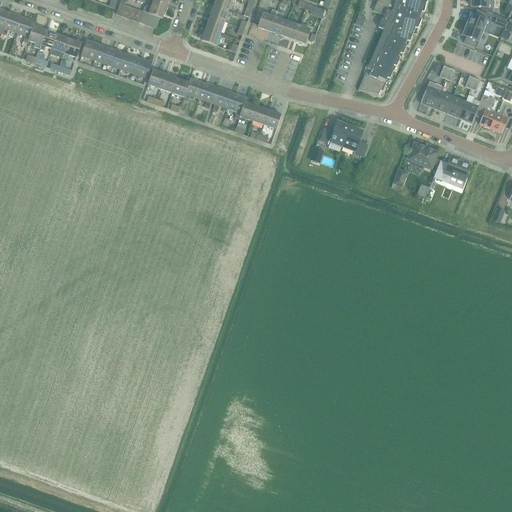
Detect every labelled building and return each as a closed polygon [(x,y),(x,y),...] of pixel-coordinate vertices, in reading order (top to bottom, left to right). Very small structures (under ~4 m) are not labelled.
[(232,0),(216,0),(214,6),(228,11),(232,0)] [(377,23),(385,26),(381,36),(376,49),(370,62),(365,74),(358,91),(378,95),(380,91),(383,92),(386,84),(385,83),(387,78),(389,79),(393,71),(391,71),(393,66),(396,67),(399,59),(398,58),(400,54),(402,55),(406,46),(404,46),(406,41),(409,42),(412,34),(414,28),(418,30),(421,23),(422,22),(418,20),(421,12),(425,13),(425,12),(424,12),(426,4),(422,4),(422,0),(377,0),(377,1),(376,4),(372,12),(380,15),(377,23)] [(470,0),(470,7),(493,9),(493,0),(470,0)] [(143,12),(148,14),(154,16),(160,18),(162,19),(162,18),(166,7),(153,2),(151,8),(145,6),(143,12)] [(115,15),(121,17),(126,6),(120,4),(115,15)] [(252,6),(247,4),(244,10),(250,12),(252,6)] [(131,8),(126,6),(121,17),(127,19),(131,8)] [(214,6),(210,17),(224,22),(228,11),(214,6)] [(137,10),(131,8),(127,19),(133,21),(137,10)] [(9,13),(0,9),(0,34),(1,35),(9,13)] [(269,32),(275,18),(273,17),(276,11),(271,9),(269,16),(263,14),(257,28),(269,32)] [(143,12),(137,10),(133,21),(139,23),(143,12)] [(470,15),(466,25),(483,32),(487,34),(491,23),(487,21),(489,15),(476,10),(474,16),(470,15)] [(139,23),(144,25),(148,14),(143,12),(139,23)] [(22,18),(9,13),(1,35),(6,36),(8,31),(16,34),(22,18)] [(148,14),(144,25),(150,27),(154,16),(148,14)] [(160,18),(154,16),(150,27),(155,29),(156,29),(159,19),(160,18)] [(224,22),(210,17),(206,29),(220,34),(224,22)] [(35,22),(22,18),(16,34),(25,37),(23,43),(27,44),(28,41),(33,27),(34,27),(35,22)] [(275,18),(269,32),(281,36),(286,22),(275,18)] [(240,20),(237,27),(244,29),(246,22),(240,20)] [(286,22),(281,36),(293,40),(298,26),(286,22)] [(466,25),(462,36),(465,37),(463,43),(476,48),(483,32),(466,25)] [(305,45),(310,30),(298,26),(293,40),(305,45)] [(45,31),(34,27),(33,27),(28,41),(40,46),(45,31)] [(244,29),(237,27),(235,33),(241,36),(244,29)] [(216,46),(220,34),(206,29),(201,41),(216,46)] [(40,46),(39,50),(44,51),(45,47),(52,50),(57,35),(45,31),(40,46)] [(62,59),(69,40),(57,35),(52,50),(51,55),(62,59)] [(81,44),(69,40),(62,59),(67,61),(69,56),(76,58),(81,44)] [(100,45),(86,40),(81,56),(94,61),(100,45)] [(511,48),(502,44),(499,50),(510,55),(511,50),(511,48)] [(107,65),(112,50),(100,45),(94,61),(107,65)] [(120,70),(125,54),(112,50),(107,65),(120,70)] [(172,61),(174,54),(164,51),(162,58),(172,61)] [(132,74),(138,58),(125,54),(120,70),(132,74)] [(34,64),(35,58),(27,55),(25,61),(34,64)] [(34,64),(42,66),(44,61),(35,58),(34,64)] [(151,63),(138,58),(132,74),(146,79),(151,63)] [(57,72),(59,67),(51,64),(49,69),(57,72)] [(59,67),(57,72),(70,76),(72,71),(59,67)] [(443,67),(439,77),(444,80),(449,69),(443,67)] [(449,69),(444,80),(450,82),(454,71),(449,69)] [(165,75),(153,71),(148,85),(160,90),(165,75)] [(165,75),(160,90),(172,94),(177,79),(165,75)] [(464,88),(470,90),(474,79),(469,77),(464,88)] [(177,79),(172,94),(184,98),(189,83),(188,83),(177,79)] [(189,83),(184,98),(183,101),(187,102),(189,96),(198,99),(203,83),(190,79),(188,83),(189,83)] [(474,79),(470,90),(476,92),(480,81),(474,79)] [(420,104),(433,109),(440,92),(442,87),(429,82),(427,87),(426,87),(420,104)] [(203,83),(198,99),(206,102),(204,108),(208,110),(211,104),(216,88),(203,83)] [(233,94),(220,89),(215,105),(213,111),(217,113),(219,107),(228,110),(233,94)] [(283,91),(281,97),(288,100),(291,93),(283,91)] [(433,109),(446,114),(453,97),(440,92),(433,109)] [(245,103),(246,98),(233,94),(228,110),(236,113),(234,119),(238,120),(239,117),(245,103)] [(478,125),(490,129),(496,114),(490,112),(494,100),(482,95),(480,102),(480,103),(474,117),(475,117),(481,119),(478,125)] [(149,96),(147,102),(155,105),(157,99),(149,96)] [(458,119),(465,102),(453,97),(446,114),(458,119)] [(165,102),(157,99),(155,105),(163,108),(165,102)] [(465,102),(458,119),(472,124),(475,117),(474,117),(480,103),(480,102),(473,100),(471,105),(465,102)] [(251,122),(256,107),(246,103),(245,103),(239,117),(251,122)] [(172,104),(170,110),(179,113),(181,108),(172,104)] [(510,131),(511,125),(511,107),(506,105),(501,117),(496,114),(490,129),(501,134),(503,128),(510,131)] [(263,126),(268,111),(256,107),(251,122),(263,126)] [(281,116),(280,115),(268,111),(263,126),(275,130),(281,116)] [(332,136),(329,135),(330,132),(324,129),(320,141),(329,145),(330,143),(342,147),(349,127),(345,126),(345,125),(339,122),(339,123),(337,123),(332,136)] [(237,127),(235,132),(243,135),(245,130),(237,127)] [(349,127),(342,147),(354,152),(353,154),(363,158),(368,146),(361,144),(360,146),(357,145),(362,132),(360,132),(361,131),(354,128),(354,129),(349,127)] [(364,143),(372,146),(375,135),(367,133),(364,143)] [(423,165),(431,168),(436,153),(414,145),(408,159),(412,161),(411,165),(421,169),(423,165)] [(328,156),(339,159),(342,150),(330,146),(328,156)] [(313,149),(309,161),(318,164),(318,163),(322,152),(314,149),(313,149)] [(440,162),(433,178),(448,184),(451,176),(464,182),(470,167),(450,159),(447,164),(440,162)] [(406,174),(404,173),(399,171),(394,183),(393,183),(391,188),(399,191),(406,174)] [(491,221),(499,224),(504,212),(496,209),(491,221)]
